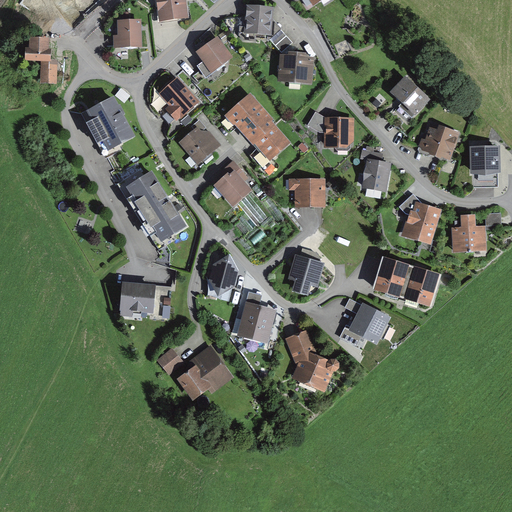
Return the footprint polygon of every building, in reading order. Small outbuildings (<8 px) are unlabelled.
[(185,19),(182,0),(158,0),(162,22),(185,19)] [(250,9),(248,34),(268,36),(270,11),(250,9)] [(140,47),(139,23),(119,24),(120,39),(115,39),(116,48),(140,47)] [(217,41),(199,54),(212,72),(230,59),(217,41)] [(28,44),(28,62),(43,62),(42,83),(57,84),(57,63),(50,63),(50,45),(28,44)] [(311,60),(283,58),(281,82),(309,84),(311,60)] [(391,95),(415,117),(428,103),(404,81),(391,95)] [(196,103),(177,82),(162,95),(172,107),(168,110),(177,120),(196,103)] [(227,119),(250,143),(269,125),(272,123),(250,98),(227,119)] [(113,100),(85,114),(101,144),(105,142),(110,150),(133,138),(113,100)] [(352,122),(326,122),(326,148),(352,148),(352,122)] [(269,125),(250,143),(268,163),(288,145),(269,125)] [(448,160),(457,135),(431,126),(423,152),(448,160)] [(198,131),(183,143),(198,163),(218,147),(208,134),(203,137),(198,131)] [(499,150),(472,151),(473,176),(500,175),(499,150)] [(385,192),(390,167),(369,163),(365,189),(385,192)] [(242,182),(246,179),(234,165),(225,172),(230,178),(217,188),(233,206),(250,192),(242,182)] [(185,229),(151,176),(128,191),(162,244),(185,229)] [(323,182),(292,182),(292,192),(297,192),(297,207),(324,207),(323,182)] [(429,244),(439,214),(417,206),(410,225),(407,224),(403,236),(429,244)] [(454,231),(454,253),(484,252),(484,231),(474,231),(474,221),(462,221),(463,231),(454,231)] [(322,267),(297,260),(291,281),(297,283),(295,292),(309,296),(312,287),(316,288),(322,267)] [(228,261),(214,267),(210,286),(220,296),(232,291),(237,273),(228,261)] [(438,278),(386,263),(377,292),(430,308),(438,278)] [(153,289),(125,287),(123,315),(138,316),(139,311),(152,312),(153,289)] [(274,314),(248,307),(240,337),(266,344),(274,314)] [(389,321),(363,308),(352,333),(377,345),(389,321)] [(289,340),(300,371),(296,382),(326,392),(335,366),(314,358),(305,334),(289,340)] [(175,351),(163,360),(172,371),(184,363),(175,351)] [(212,391),(230,379),(211,351),(191,364),(196,371),(181,381),(194,400),(210,389),(212,391)]
